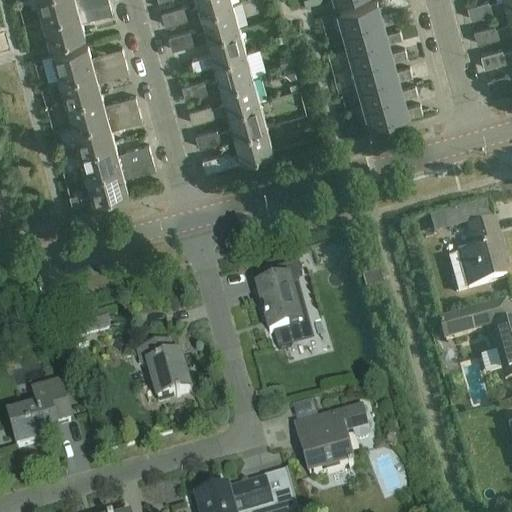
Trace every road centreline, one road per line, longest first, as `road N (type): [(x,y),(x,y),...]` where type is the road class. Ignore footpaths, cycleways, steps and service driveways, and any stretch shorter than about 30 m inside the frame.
road 1 (residential): [(0,507),(235,441),(246,429),(189,222)]
road 2 (residential): [(472,143),(189,222)]
road 3 (residential): [(189,222),(125,0)]
road 4 (residential): [(189,222),(0,275)]
road 5 (residential): [(472,143),(434,0)]
